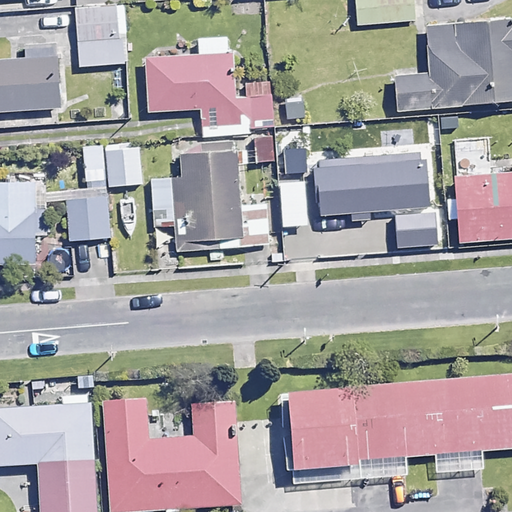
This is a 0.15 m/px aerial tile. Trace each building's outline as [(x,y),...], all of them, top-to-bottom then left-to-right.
[(121,4),(76,6),(79,62),(125,59),(121,4)] [(511,25),(426,31),(429,80),(392,82),(394,112),(511,104),(511,25)] [(250,57),(145,64),(148,113),(253,106),(250,57)] [(0,61),(0,110),(63,107),(60,58),(0,61)] [(245,237),(243,142),(176,144),(178,238),(245,237)] [(104,147),(83,149),(86,185),(108,183),(104,147)] [(140,187),(138,147),(107,149),(110,189),(140,187)] [(511,174),(455,179),(460,244),(511,240),(511,174)] [(34,179),(0,180),(0,263),(38,262),(34,179)] [(304,232),(306,200),(272,198),(270,230),(304,232)] [(102,201),(71,203),(74,241),(104,239),(102,201)] [(511,379),(298,401),(305,472),(511,450),(511,379)] [(105,404),(109,511),(124,511),(241,506),(235,398),(190,400),(192,437),(155,439),(153,402),(105,404)] [(96,511),(92,405),(0,408),(0,469),(34,468),(36,511),(96,511)]
